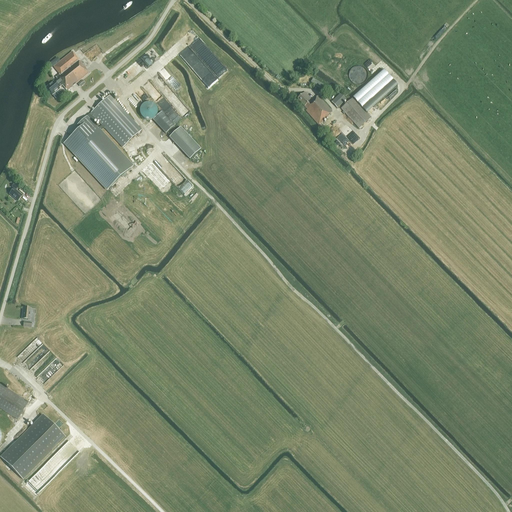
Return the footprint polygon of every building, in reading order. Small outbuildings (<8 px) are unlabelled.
[(57,79),(58,81),(55,83),(54,82),(46,88),(52,96),(60,90),(59,88),(62,85),(67,91),(89,73),(86,70),(87,69),(72,52),(53,67),(59,75),(56,78),(57,79)] [(47,66),(50,69),(60,61),(57,58),(47,66)] [(367,71),(366,71),(366,70),(365,69),(365,68),(364,68),(363,67),(362,67),(361,66),(360,66),(359,66),(358,66),(357,66),(356,66),(355,66),(354,67),(353,67),(352,68),(351,69),(350,70),(350,71),(349,72),(349,73),(349,74),(349,75),(349,76),(349,77),(349,78),(349,79),(350,80),(351,81),(351,82),(352,82),(352,83),(353,83),(354,84),(355,84),(356,85),(357,85),(358,85),(359,85),(360,85),(361,84),(362,84),(363,84),(363,83),(364,83),(365,82),(366,81),(366,80),(367,80),(367,79),(367,78),(367,77),(368,76),(368,75),(367,74),(367,73),(367,72),(367,71)] [(371,118),(366,114),(397,86),(383,71),(341,109),(359,129),(371,118)] [(324,86),(313,79),(311,83),(321,90),(324,86)] [(158,106),(165,103),(160,91),(152,94),(158,106)] [(311,103),(310,101),(312,100),(305,92),(297,99),(307,110),(305,111),(318,125),(328,117),(327,116),(332,112),(318,96),(313,100),(311,103)] [(337,109),(346,100),(340,94),(331,102),(337,109)] [(91,113),(90,114),(92,117),(93,116),(103,126),(105,128),(122,147),(141,130),(110,96),(91,113)] [(149,120),(152,120),(154,118),(156,116),(157,114),(157,111),(157,109),(156,107),(154,105),(152,103),(150,103),(148,102),(145,103),(143,104),(141,106),(140,108),(139,110),(140,113),(140,116),(142,118),(144,119),(147,120),(149,120)] [(166,134),(175,126),(162,112),(153,120),(166,134)] [(80,130),(64,144),(107,190),(133,167),(99,130),(105,128),(103,126),(97,128),(93,124),(96,121),(92,117),(90,114),(76,126),(80,130)] [(190,160),(201,149),(180,127),(169,138),(190,160)] [(338,138),(344,145),(349,141),(342,133),(338,138)] [(9,195),(17,202),(22,196),(16,190),(18,188),(14,184),(12,187),(14,189),(9,195)] [(30,320),(31,309),(23,308),(22,319),(30,320)] [(0,408),(17,419),(28,402),(0,384),(0,408)] [(22,480),(65,437),(43,416),(1,458),(22,480)] [(36,475),(27,483),(37,494),(47,485),(36,475)]
